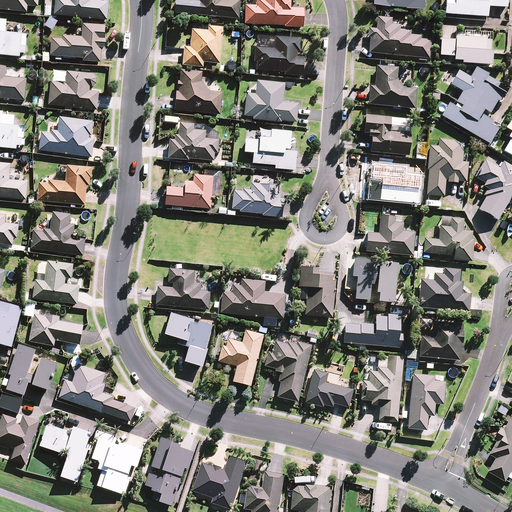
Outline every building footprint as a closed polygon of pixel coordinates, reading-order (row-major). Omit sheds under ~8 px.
[(0,0),(0,10),(26,13),(27,6),(37,7),(37,0),(0,0)] [(90,0),(55,0),(54,15),(106,20),(108,3),(90,1),(90,0)] [(199,0),(199,2),(198,16),(239,18),(240,1),(230,0),(199,0)] [(290,0),(264,0),(265,0),(262,0),(257,0),(257,4),(246,4),(246,23),(285,25),(285,26),(303,27),(304,8),(290,8),(290,0)] [(373,0),(373,6),(422,10),(422,0),(373,0)] [(445,0),(445,14),(487,17),(488,7),(507,8),(507,0),(445,0)] [(8,18),(0,16),(0,52),(21,55),(22,51),(27,51),(28,32),(7,30),(8,18)] [(392,17),(379,16),(378,28),(372,28),(370,52),(430,57),(431,39),(424,38),(424,35),(411,34),(411,30),(401,29),(401,24),(392,24),(392,17)] [(53,54),(57,55),(57,59),(63,59),(63,55),(84,56),(84,59),(102,60),(103,44),(107,45),(107,24),(84,23),(84,35),(54,34),(53,54)] [(224,26),(209,25),(209,29),(194,28),(193,46),(186,45),(185,63),(204,65),(205,61),(221,62),(224,26)] [(460,30),(458,30),(458,38),(443,37),(442,53),(457,54),(456,60),(494,62),(495,33),(480,32),(460,31),(460,30)] [(301,37),(259,35),(257,70),(286,72),(285,74),(304,75),(305,56),(300,55),(301,37)] [(7,64),(0,63),(0,96),(26,99),(27,77),(6,76),(7,64)] [(399,66),(379,65),(377,85),(372,85),(371,103),(415,107),(417,87),(397,85),(399,66)] [(490,72),(478,65),(472,76),(461,69),(453,83),(465,89),(456,104),(452,102),(444,114),(491,142),(501,124),(483,113),(486,107),(493,111),(505,91),(486,80),(490,72)] [(98,72),(54,68),(51,104),(98,108),(99,90),(91,90),(91,85),(97,85),(98,72)] [(203,71),(183,69),(180,98),(178,98),(177,109),(221,113),(223,92),(207,90),(208,83),(202,82),(203,71)] [(285,82),(258,80),(257,94),(248,93),(246,118),(297,121),(299,102),(284,101),(285,82)] [(386,108),(368,107),(366,132),(374,133),(372,151),(410,154),(413,119),(400,118),(400,116),(385,115),(386,108)] [(5,110),(0,109),(0,145),(18,147),(18,143),(24,143),(26,124),(4,122),(5,110)] [(39,111),(39,119),(46,120),(47,111),(39,111)] [(92,155),(94,144),(94,138),(91,137),(93,119),(61,116),(60,130),(51,132),(44,131),(41,149),(92,155)] [(194,129),(195,121),(182,121),(181,139),(171,138),(170,157),(218,159),(219,139),(206,138),(206,130),(194,129)] [(293,130),(273,128),(272,137),(262,136),(261,139),(247,138),(246,151),(255,151),(254,162),(276,164),(276,167),(296,169),(298,150),(291,149),(293,130)] [(458,141),(441,139),(440,145),(432,145),(428,193),(446,194),(447,179),(467,181),(469,160),(463,160),(464,149),(458,141)] [(429,143),(419,142),(417,158),(427,159),(429,143)] [(501,167),(488,160),(479,177),(493,185),(481,208),(500,218),(511,194),(511,163),(505,159),(501,167)] [(12,163),(0,161),(0,195),(26,198),(28,180),(10,178),(12,163)] [(93,165),(68,163),(67,180),(41,178),(40,200),(86,203),(87,184),(92,184),(93,165)] [(215,175),(196,174),(195,181),(187,180),(187,186),(169,184),(168,203),(212,207),(215,175)] [(278,185),(257,183),(257,191),(236,188),(234,209),(283,214),(285,194),(277,193),(278,185)] [(227,207),(218,207),(217,215),(227,215),(227,207)] [(77,212),(54,210),(52,229),(43,228),(43,230),(35,229),(33,248),(84,253),(86,236),(74,235),(77,212)] [(0,212),(0,242),(17,243),(18,222),(6,221),(6,213),(0,212)] [(396,215),(382,214),(380,232),(369,231),(367,250),(413,254),(415,231),(403,230),(404,222),(395,221),(396,215)] [(464,220),(452,219),(452,226),(441,226),(441,237),(426,237),(426,252),(455,253),(455,259),(473,259),(474,230),(463,229),(464,220)] [(399,262),(356,257),(355,275),(359,275),(357,297),(370,298),(372,282),(380,283),(378,299),(395,301),(399,262)] [(75,262),(49,259),(47,280),(37,279),(35,297),(77,302),(80,283),(66,282),(67,276),(73,276),(75,262)] [(320,266),(302,264),(301,284),(309,285),(306,313),(334,316),(338,279),(332,279),(332,273),(319,272),(320,266)] [(195,269),(171,267),(170,281),(174,281),(173,286),(160,285),(158,303),(209,308),(211,290),(201,289),(202,282),(194,281),(195,269)] [(461,269),(445,268),(445,273),(430,272),(430,279),(422,279),(420,306),(440,307),(440,306),(470,308),(471,293),(462,292),(463,280),(461,279),(461,269)] [(244,278),(244,284),(235,283),(235,292),(225,291),(223,311),(284,317),(286,293),(265,291),(266,280),(244,278)] [(22,305),(1,300),(0,307),(0,341),(14,344),(22,305)] [(195,317),(173,312),(168,332),(181,336),(179,342),(190,345),(187,359),(204,364),(214,325),(194,320),(195,317)] [(59,320),(59,317),(36,313),(31,340),(56,344),(57,338),(81,343),(84,324),(59,320)] [(403,314),(391,313),(391,315),(378,314),(377,324),(347,322),(346,342),(401,346),(403,314)] [(431,318),(422,317),(421,326),(431,327),(431,318)] [(464,323),(435,321),(434,336),(422,335),(421,356),(461,358),(464,323)] [(265,333),(247,329),(244,341),(229,338),(228,345),(223,344),(220,360),(238,364),(235,379),(253,384),(265,333)] [(311,346),(276,338),(273,351),(271,350),(267,365),(285,369),(279,395),(299,400),(311,346)] [(37,348),(20,344),(8,387),(27,392),(30,381),(52,387),(60,359),(43,355),(38,374),(30,371),(37,348)] [(364,377),(364,382),(362,398),(373,399),(372,403),(381,404),(380,419),(395,420),(399,420),(404,356),(380,354),(378,371),(372,370),(371,377),(364,377)] [(418,370),(425,371),(425,369),(433,369),(434,363),(419,362),(418,370)] [(107,373),(80,364),(75,381),(66,378),(61,396),(109,412),(114,395),(101,390),(107,373)] [(339,385),(341,375),(326,371),(316,368),(308,401),(334,407),(335,402),(349,406),(353,388),(339,385)] [(434,375),(414,373),(408,427),(427,429),(429,413),(435,414),(436,402),(443,403),(445,381),(433,380),(434,375)] [(25,396),(4,390),(0,404),(20,411),(25,396)] [(15,416),(5,413),(0,427),(0,439),(18,445),(14,458),(27,462),(41,420),(26,415),(23,424),(14,421),(15,416)] [(511,418),(493,453),(499,457),(492,471),(508,480),(510,476),(511,477),(511,418)] [(73,430),(49,423),(42,444),(63,450),(65,446),(71,448),(63,474),(80,479),(88,453),(86,452),(93,430),(75,425),(73,430)] [(118,436),(102,430),(94,457),(102,459),(100,466),(104,468),(99,483),(126,492),(130,479),(128,478),(133,464),(139,465),(145,448),(117,439),(118,436)] [(162,474),(152,470),(147,483),(164,490),(161,498),(173,503),(194,450),(181,444),(182,442),(164,435),(153,464),(155,464),(154,466),(164,470),(162,474)] [(249,460),(234,455),(229,469),(206,462),(197,490),(217,496),(215,502),(233,508),(249,460)] [(279,511),(285,474),(268,471),(265,487),(252,485),(248,507),(255,508),(254,511),(279,511)] [(332,511),(334,486),(297,484),(295,508),(301,509),(300,511),(332,511)]
